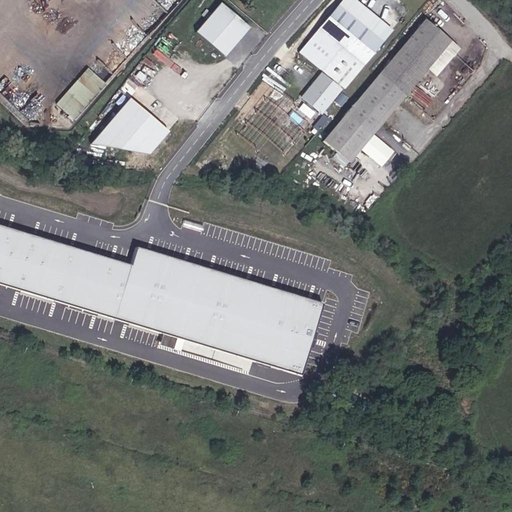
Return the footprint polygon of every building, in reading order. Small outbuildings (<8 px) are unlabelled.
[(250,27),(220,1),(194,30),(225,56),(250,27)] [(343,89),(383,42),(338,5),(318,29),(339,47),(320,69),(343,89)] [(450,41),(425,20),(323,142),(348,163),(450,41)] [(299,52),(320,69),(339,47),(318,29),(299,52)] [(459,49),(450,41),(427,68),(436,76),(459,49)] [(59,104),(75,119),(107,83),(91,68),(59,104)] [(321,74),(301,97),(320,113),(339,89),(321,74)] [(412,89),(408,95),(425,108),(429,102),(412,89)] [(166,133),(128,100),(90,144),(148,155),(166,133)] [(241,129),(234,138),(245,147),(252,138),(241,129)] [(0,282),(302,374),(323,305),(139,248),(134,264),(0,223),(0,282)]
